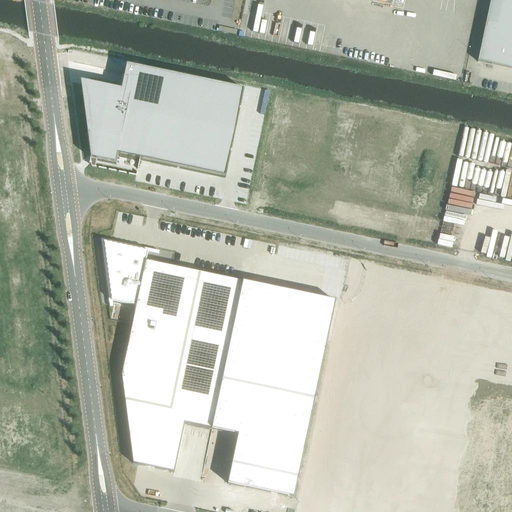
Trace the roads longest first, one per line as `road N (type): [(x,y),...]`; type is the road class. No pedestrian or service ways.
road 1 (unclassified): [(70,192),(105,191),(511,275)]
road 2 (unclassified): [(97,449),(73,265)]
road 3 (unknown): [(311,0),(443,29)]
road 4 (unclassified): [(54,124),(38,0)]
